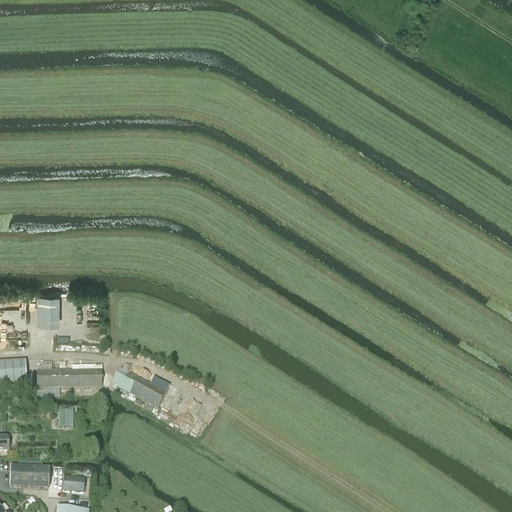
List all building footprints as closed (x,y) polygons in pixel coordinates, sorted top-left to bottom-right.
[(59,296),(37,296),(37,326),(58,326),(59,296)] [(25,363),(0,364),(0,386),(26,385),(25,363)] [(157,410),(166,394),(120,369),(111,385),(157,410)] [(39,372),(36,372),(36,399),(59,398),(59,389),(102,388),(101,371),(52,372),(40,372),(39,372)] [(58,412),(57,424),(73,425),(73,412),(58,412)] [(0,451),(9,451),(9,449),(11,448),(10,442),(8,442),(8,439),(0,439),(0,451)] [(11,468),(10,488),(48,490),(49,470),(11,468)] [(85,481),(65,478),(63,492),(83,495),(85,481)]
